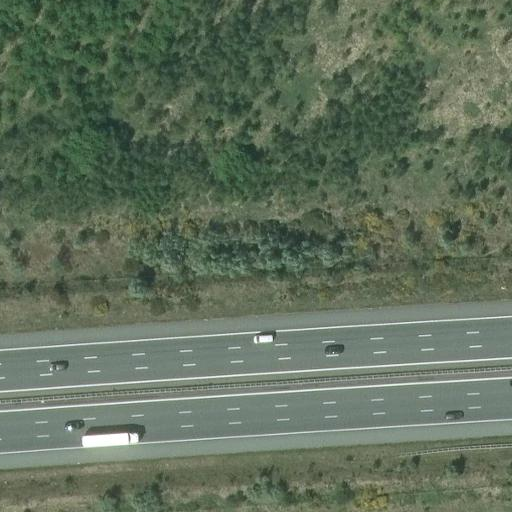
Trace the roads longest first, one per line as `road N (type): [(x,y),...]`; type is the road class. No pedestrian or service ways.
road 1 (motorway): [(0,436),(511,401)]
road 2 (motorway): [(511,342),(0,373)]
